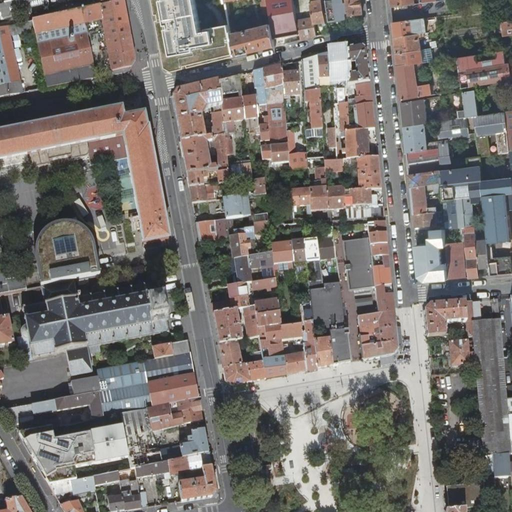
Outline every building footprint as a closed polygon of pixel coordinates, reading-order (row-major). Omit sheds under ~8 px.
[(0,20),(27,14),(28,19),(61,12),(60,4),(78,0),(22,0),(19,1),(4,4),(0,5),(0,20)] [(78,0),(60,4),(61,12),(62,15),(82,11),(102,6),(100,0),(78,0)] [(154,0),(167,67),(174,71),(237,56),(232,34),(230,25),(208,29),(209,31),(203,33),(196,0),(154,0)] [(225,0),(226,2),(234,0),(261,0),(264,15),(270,14),(267,0),(225,0)] [(275,38),(301,33),(299,20),(298,16),(295,0),(267,0),(270,14),(272,24),(275,38)] [(313,13),(314,18),(315,24),(327,22),(323,0),(315,0),(311,1),(313,13)] [(348,19),(345,0),(330,0),(327,1),(330,22),(348,19)] [(346,0),(349,16),(363,14),(362,5),(361,0),(346,0)] [(104,31),(108,51),(112,73),(113,76),(128,73),(135,63),(129,28),(124,2),(102,6),(82,11),(87,34),(104,31)] [(32,22),(35,32),(41,59),(39,59),(39,61),(41,61),(47,89),(97,79),(91,54),(87,34),(82,11),(62,15),(32,22)] [(314,18),(299,20),(301,33),(302,40),(310,38),(318,36),(315,24),(314,18)] [(421,34),(419,22),(419,19),(394,22),(395,31),(395,38),(420,34),(421,34)] [(511,35),(511,20),(502,22),(504,31),(505,36),(511,35)] [(10,37),(35,32),(32,22),(8,27),(10,37)] [(235,33),(232,34),(237,56),(253,52),(276,46),(275,38),(272,24),(246,30),(238,32),(237,29),(234,30),(235,33)] [(10,37),(8,27),(0,28),(0,98),(23,94),(10,37)] [(104,31),(87,34),(91,54),(102,52),(108,51),(104,31)] [(422,49),(420,34),(395,38),(396,45),(397,53),(422,49)] [(356,74),(347,74),(347,76),(348,79),(348,85),(358,84),(370,83),(369,68),(367,50),(361,46),(347,49),(347,64),(356,64),(356,74)] [(333,80),(341,80),(340,77),(347,76),(347,74),(347,70),(347,67),(347,64),(347,49),(339,51),(332,53),(333,80)] [(424,62),(422,49),(397,53),(398,60),(398,66),(415,63),(421,63),(424,62)] [(458,57),(460,70),(507,63),(505,50),(458,57)] [(112,73),(108,51),(102,52),(106,75),(112,73)] [(325,54),(318,56),(320,85),(330,84),(333,84),(333,80),(332,53),(325,54)] [(310,91),(320,91),(320,85),(318,56),(317,56),(309,58),(303,60),(305,93),(309,92),(310,91)] [(460,70),(463,90),(474,88),(474,87),(511,80),(511,62),(507,63),(460,70)] [(417,75),(415,63),(398,66),(399,74),(400,79),(418,77),(417,75)] [(273,111),(266,111),(266,113),(267,115),(269,141),(287,140),(285,104),(285,100),(283,73),(282,65),(273,67),(263,70),(265,101),(272,100),(273,111)] [(257,89),(259,106),(266,105),(265,101),(263,70),(258,71),(253,72),(255,89),(257,89)] [(299,71),(283,73),(285,100),(289,100),(289,97),(300,96),(299,71)] [(218,81),(221,106),(222,113),(223,123),(227,123),(228,134),(236,132),(234,122),(245,120),(242,99),(240,76),(229,79),(218,81)] [(418,77),(400,79),(401,86),(402,95),(402,100),(433,95),(431,83),(419,85),(418,77)] [(222,113),(221,106),(218,81),(177,91),(172,98),(181,143),(205,139),(215,137),(224,136),(223,124),(223,123),(222,113)] [(360,97),(355,98),(356,106),(373,104),(371,92),(370,83),(358,84),(359,89),(360,97)] [(352,99),(352,98),(352,89),(359,89),(358,84),(348,85),(348,99),(352,99)] [(476,110),(480,110),(478,101),(477,90),(461,93),(463,111),(457,112),(456,108),(435,111),(436,122),(438,122),(477,116),(476,110)] [(309,92),(305,93),(305,94),(306,101),(306,130),(307,138),(307,139),(307,154),(307,159),(324,157),(325,157),(324,145),(322,122),(321,101),(320,91),(310,91),(309,92)] [(256,97),(242,99),(245,120),(245,125),(248,124),(247,120),(258,119),(257,114),(257,106),(256,97)] [(356,106),(355,98),(352,98),(352,99),(348,99),(348,103),(348,107),(353,107),(356,106)] [(429,123),(426,99),(402,103),(405,126),(426,123),(429,123)] [(346,150),(346,153),(346,159),(351,159),(369,158),(368,130),(360,131),(359,132),(354,132),(349,132),(349,127),(348,107),(348,103),(340,103),(341,137),(345,137),(346,150)] [(356,106),(359,132),(360,131),(368,130),(375,129),(374,119),(373,104),(356,106)] [(359,132),(356,106),(353,107),(355,127),(349,127),(349,132),(354,132),(359,132)] [(50,166),(51,172),(72,168),(71,162),(88,158),(90,167),(128,160),(130,175),(131,179),(134,195),(135,199),(138,215),(138,218),(143,246),(144,245),(168,241),(169,241),(148,130),(147,130),(144,117),(124,121),(122,110),(0,134),(0,295),(30,290),(28,277),(10,280),(0,237),(0,161),(29,155),(31,165),(31,166),(32,167),(34,168),(35,168),(37,168),(50,166)] [(477,116),(438,122),(439,137),(440,148),(441,161),(511,154),(511,152),(507,112),(477,116)] [(264,126),(259,127),(260,142),(265,142),(269,141),(267,115),(264,116),(264,118),(264,126)] [(246,129),(259,127),(258,119),(247,120),(248,124),(245,125),(246,129)] [(428,143),(426,123),(405,126),(406,140),(408,153),(440,148),(439,137),(436,137),(436,142),(428,143)] [(225,140),(224,139),(224,136),(215,137),(205,139),(181,143),(184,160),(187,175),(207,173),(217,171),(228,170),(225,140)] [(231,140),(225,140),(228,170),(229,183),(253,180),(250,164),(234,166),(231,140)] [(271,164),(289,163),(288,155),(287,140),(269,141),(269,147),(265,147),(261,147),(261,153),(270,153),(270,159),(271,164)] [(410,175),(437,172),(442,171),(441,161),(440,148),(408,153),(410,175)] [(307,154),(295,155),(288,155),(289,163),(289,170),(308,168),(307,159),(307,154)] [(357,166),(359,191),(370,190),(382,190),(380,175),(378,158),(369,158),(351,159),(351,167),(357,166)] [(343,167),(351,167),(351,159),(346,159),(347,159),(343,160),(343,167)] [(343,170),(343,167),(343,160),(342,160),(337,160),(324,160),(324,168),(325,172),(343,170)] [(357,166),(351,167),(351,170),(343,171),(343,170),(325,172),(325,180),(326,188),(344,186),(355,185),(355,191),(359,191),(357,166)] [(315,168),(315,183),(322,182),(322,180),(325,180),(325,172),(324,168),(315,168)] [(217,171),(218,184),(225,184),(229,183),(228,170),(217,171)] [(437,172),(410,175),(411,187),(433,184),(435,184),(438,184),(437,172)] [(207,180),(207,173),(187,175),(188,183),(189,188),(211,185),(211,183),(208,182),(203,183),(203,180),(207,180)] [(253,180),(254,194),(255,197),(265,196),(266,195),(264,179),(253,180)] [(505,180),(443,186),(444,193),(444,197),(444,200),(473,197),(474,203),(484,203),(485,215),(490,267),(491,276),(507,275),(511,274),(511,257),(495,259),(493,243),(511,240),(511,235),(509,211),(505,180)] [(436,193),(439,193),(444,193),(443,186),(443,184),(443,183),(438,184),(435,184),(436,193)] [(225,186),(225,184),(218,184),(211,185),(189,188),(191,196),(192,204),(207,202),(206,199),(215,198),(213,190),(213,188),(221,188),(221,186),(225,186)] [(434,190),(433,184),(411,187),(412,194),(413,201),(428,199),(427,190),(434,190)] [(331,210),(345,209),(345,207),(344,199),(344,191),(345,191),(344,186),(326,188),(328,211),(331,210)] [(311,212),(328,211),(326,188),(323,188),(309,189),(309,190),(310,205),(311,212)] [(309,190),(291,192),(292,207),(306,206),(310,205),(309,190)] [(371,200),(370,190),(359,191),(355,191),(349,191),(350,198),(344,199),(345,207),(375,206),(375,200),(371,200)] [(242,210),(243,218),(249,217),(267,215),(265,196),(255,197),(245,198),(242,198),(243,206),(261,204),(262,208),(242,210)] [(447,237),(463,236),(463,235),(466,235),(476,234),(475,216),(485,215),(484,203),(474,203),(473,197),(444,200),(445,206),(445,211),(446,227),(447,237)] [(223,200),(226,220),(233,219),(243,218),(242,210),(240,198),(237,199),(223,200)] [(243,206),(242,198),(240,198),(242,210),(262,208),(261,204),(243,206)] [(428,207),(428,199),(413,201),(414,208),(414,214),(438,212),(445,211),(445,206),(428,207)] [(384,208),(380,209),(375,206),(345,207),(345,209),(346,221),(354,221),(385,218),(384,217),(384,208)] [(438,212),(414,214),(416,228),(427,226),(439,225),(438,212)] [(237,230),(234,230),(234,237),(251,235),(253,235),(269,233),(269,232),(269,229),(269,226),(268,219),(267,215),(249,217),(251,230),(237,232),(237,230)] [(479,268),(490,267),(485,215),(475,216),(476,234),(477,240),(479,268)] [(231,238),(234,237),(234,230),(233,219),(226,220),(222,221),(204,223),(203,223),(196,224),(197,231),(199,238),(199,242),(231,238)] [(57,224),(53,226),(50,228),(47,231),(44,234),(42,238),(40,241),(39,245),(39,250),(39,254),(40,258),(45,286),(99,276),(94,249),(94,247),(94,243),(93,242),(92,239),(90,236),(88,232),(85,229),(81,227),(78,225),(74,224),(70,223),(65,223),(61,223),(57,224)] [(385,223),(367,224),(367,227),(369,239),(370,247),(388,246),(386,234),(385,223)] [(327,239),(317,240),(320,260),(336,258),(334,238),(333,235),(332,227),(326,228),(327,234),(326,234),(327,239)] [(430,235),(430,239),(447,238),(447,237),(446,227),(437,228),(437,230),(433,230),(433,235),(430,235)] [(466,235),(470,278),(480,277),(479,268),(477,240),(476,234),(466,235)] [(254,245),(253,235),(251,235),(234,237),(231,238),(234,260),(248,258),(247,250),(251,249),(251,245),(254,245)] [(467,278),(463,236),(447,237),(447,238),(447,246),(449,264),(450,280),(461,279),(467,278)] [(431,244),(417,245),(419,262),(421,276),(427,281),(450,280),(449,264),(443,264),(442,247),(447,246),(447,238),(430,239),(431,244)] [(350,292),(375,288),(370,247),(369,239),(343,243),(347,267),(345,267),(346,272),(347,272),(350,292)] [(317,240),(303,241),(306,263),(308,276),(312,276),(310,262),(320,260),(317,240)] [(169,246),(168,241),(144,245),(145,250),(169,246)] [(303,241),(291,242),(294,264),(306,263),(303,241)] [(290,243),(271,245),(272,253),(274,273),(279,273),(278,264),(287,263),(288,271),(293,270),(290,243)] [(388,246),(370,247),(375,288),(392,286),(390,270),(383,271),(382,257),(389,257),(389,255),(388,246)] [(247,250),(248,258),(255,256),(254,249),(251,249),(247,250)] [(234,260),(236,273),(238,286),(246,284),(251,283),(250,271),(261,269),(263,281),(275,279),(274,273),(272,253),(255,256),(248,258),(234,260)] [(147,263),(148,268),(172,263),(171,258),(147,263)] [(279,273),(288,271),(287,263),(278,264),(279,273)] [(308,276),(306,263),(294,264),(295,278),(308,276)] [(250,271),(251,283),(263,281),(261,269),(250,271)] [(339,277),(322,279),(323,285),(340,283),(339,277)] [(253,292),(276,288),(275,279),(263,281),(251,283),(253,292)] [(159,284),(159,283),(105,293),(104,292),(102,293),(103,294),(92,296),(91,295),(89,295),(89,297),(78,299),(74,281),(41,288),(44,306),(36,307),(25,309),(25,308),(22,309),(23,310),(22,310),(22,312),(23,312),(25,319),(24,319),(24,322),(25,322),(26,328),(25,329),(23,330),(22,331),(22,333),(22,334),(22,337),(23,339),(24,340),(26,341),(28,341),(29,341),(30,347),(29,347),(30,349),(31,349),(32,357),(32,359),(33,359),(33,361),(35,360),(35,358),(55,354),(55,355),(57,355),(57,354),(67,352),(67,355),(71,377),(92,373),(88,351),(87,348),(99,346),(99,347),(101,346),(101,345),(112,343),(113,344),(115,344),(114,343),(126,340),(126,341),(128,341),(128,340),(140,338),(140,339),(142,338),(142,337),(153,335),(153,336),(155,336),(155,335),(166,333),(166,334),(169,333),(168,333),(169,332),(169,331),(168,331),(167,322),(168,322),(167,316),(169,316),(168,313),(166,314),(163,301),(166,300),(165,298),(164,298),(162,293),(160,293),(159,284)] [(249,309),(246,284),(238,286),(237,286),(228,288),(230,302),(211,305),(212,309),(213,315),(237,311),(244,309),(249,309)] [(348,337),(347,332),(344,332),(339,285),(323,286),(324,289),(329,333),(330,340),(333,367),(336,366),(345,364),(350,363),(346,337),(348,337)] [(379,315),(395,313),(393,301),(392,286),(375,288),(379,315)] [(41,288),(33,289),(36,307),(44,306),(41,288)] [(324,289),(309,291),(311,306),(312,312),(314,335),(329,333),(324,289)] [(371,297),(354,300),(355,306),(372,303),(371,297)] [(251,305),(252,308),(255,307),(256,317),(279,313),(278,300),(251,305)] [(492,301),(494,321),(500,321),(498,300),(492,301)] [(445,324),(466,323),(465,303),(452,304),(429,306),(425,312),(427,337),(428,338),(442,337),(446,336),(445,324)] [(473,323),(472,303),(471,303),(465,303),(466,323),(467,335),(467,338),(473,338),(474,337),(473,323)] [(244,309),(247,340),(259,338),(256,317),(255,307),(252,308),(249,309),(244,309)] [(242,341),(237,311),(213,315),(216,331),(219,345),(238,342),(242,341)] [(307,333),(302,334),(302,337),(303,345),(307,372),(312,371),(318,370),(314,338),(314,335),(312,312),(304,312),(307,333)] [(282,340),(302,337),(302,334),(300,325),(292,326),(281,328),(280,321),(279,313),(256,317),(259,338),(261,352),(263,362),(264,370),(266,380),(294,374),(307,372),(303,345),(298,346),(300,355),(285,358),(282,340)] [(359,318),(360,325),(395,320),(395,313),(379,315),(359,318)] [(0,345),(13,343),(8,318),(0,320),(0,345)] [(291,319),(280,321),(281,328),(292,326),(291,319)] [(360,325),(362,347),(364,362),(394,356),(399,350),(395,320),(360,325)] [(500,321),(494,321),(473,323),(474,337),(473,338),(473,342),(475,361),(503,359),(504,359),(501,326),(500,321)] [(318,341),(330,340),(329,333),(314,335),(314,338),(317,337),(318,341)] [(22,337),(27,362),(33,361),(33,359),(32,359),(32,357),(31,349),(30,349),(29,347),(30,347),(29,341),(28,341),(26,341),(24,340),(23,339),(22,337)] [(317,337),(314,338),(318,370),(324,369),(333,367),(330,340),(318,341),(317,337)] [(153,349),(154,360),(190,354),(188,345),(188,342),(153,349)] [(241,363),(238,342),(219,345),(221,358),(223,370),(244,366),(243,363),(241,363)] [(470,366),(475,366),(475,361),(473,342),(449,344),(451,368),(470,367),(470,366)] [(254,354),(256,364),(263,362),(261,352),(254,354)] [(144,363),(153,408),(168,405),(177,404),(199,399),(195,382),(190,354),(154,360),(144,363)] [(481,445),(510,442),(507,401),(503,359),(475,361),(475,366),(480,434),(481,445)] [(248,373),(264,370),(263,362),(256,364),(247,365),(248,373)] [(153,408),(144,363),(97,372),(98,378),(101,393),(99,393),(104,419),(119,416),(121,415),(146,410),(153,409),(153,408)] [(248,373),(247,365),(244,366),(223,370),(225,378),(226,382),(232,386),(246,384),(266,380),(264,370),(248,373)] [(71,383),(74,398),(99,393),(101,393),(98,378),(71,383)] [(19,420),(34,417),(90,407),(93,421),(104,419),(99,393),(74,398),(71,398),(5,411),(14,426),(20,426),(19,420)] [(171,417),(168,405),(153,408),(153,409),(146,410),(150,431),(152,430),(152,432),(182,426),(182,425),(203,421),(201,413),(199,399),(177,404),(180,416),(171,417)] [(180,416),(177,404),(168,405),(171,417),(180,416)] [(144,433),(150,431),(146,410),(121,415),(123,428),(129,459),(131,471),(135,470),(209,454),(206,440),(204,431),(191,433),(192,438),(187,439),(189,445),(159,451),(159,450),(147,452),(147,454),(142,455),(139,435),(144,433)] [(19,420),(20,426),(34,421),(34,417),(19,420)] [(53,429),(20,435),(50,487),(71,483),(77,482),(75,470),(129,459),(123,428),(55,441),(53,429)] [(147,452),(144,433),(139,435),(142,455),(147,454),(147,452)] [(456,458),(456,463),(476,461),(474,435),(474,434),(468,434),(470,457),(456,458)] [(480,434),(474,435),(476,461),(476,467),(483,467),(482,457),(481,445),(480,434)] [(511,454),(510,442),(481,445),(482,457),(493,456),(509,455),(511,454)] [(179,485),(181,503),(211,498),(216,493),(213,475),(209,454),(135,470),(137,479),(156,476),(161,475),(162,478),(157,479),(159,489),(169,486),(168,480),(170,480),(170,477),(175,476),(175,478),(187,477),(186,474),(197,472),(197,474),(202,473),(204,481),(179,485)] [(494,477),(510,475),(509,455),(493,456),(494,476),(494,477)] [(482,457),(483,467),(483,474),(484,474),(484,476),(494,476),(493,456),(482,457)] [(441,465),(442,474),(457,473),(456,463),(441,465)] [(108,500),(109,511),(124,511),(119,482),(118,473),(93,478),(95,487),(115,483),(116,486),(112,486),(114,498),(112,499),(112,497),(109,497),(110,499),(108,500)] [(486,494),(496,493),(494,477),(494,476),(484,476),(486,494)] [(77,482),(71,483),(73,493),(74,497),(96,492),(95,487),(93,478),(77,482)] [(129,480),(119,482),(124,511),(125,511),(133,511),(142,509),(140,497),(137,481),(130,482),(129,480)] [(55,497),(73,493),(71,483),(50,487),(55,497)] [(446,488),(449,511),(465,511),(465,510),(486,508),(483,484),(446,488)] [(417,486),(402,488),(404,496),(418,493),(417,486)] [(146,496),(140,497),(142,509),(148,508),(146,496)] [(30,511),(22,499),(0,501),(0,505),(6,504),(7,511),(30,511)] [(78,502),(60,506),(63,511),(98,511),(97,503),(81,507),(78,502)]
